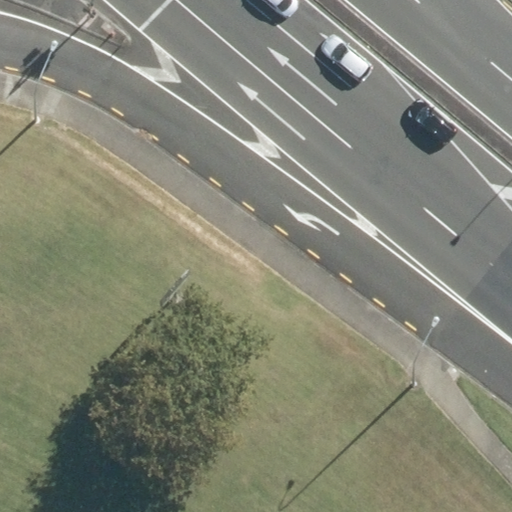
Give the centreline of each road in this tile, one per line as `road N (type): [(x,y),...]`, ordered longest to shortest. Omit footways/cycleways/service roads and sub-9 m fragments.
road 1 (residential): [(474,274),(132,85),(0,42)]
road 2 (primary): [(474,274),(164,0)]
